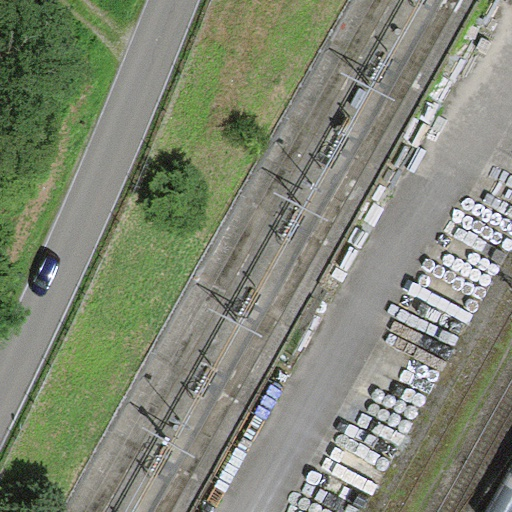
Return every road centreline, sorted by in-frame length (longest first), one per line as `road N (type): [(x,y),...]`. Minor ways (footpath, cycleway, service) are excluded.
road 1 (unclassified): [(0,400),(178,0)]
road 2 (track): [(54,0),(136,103)]
